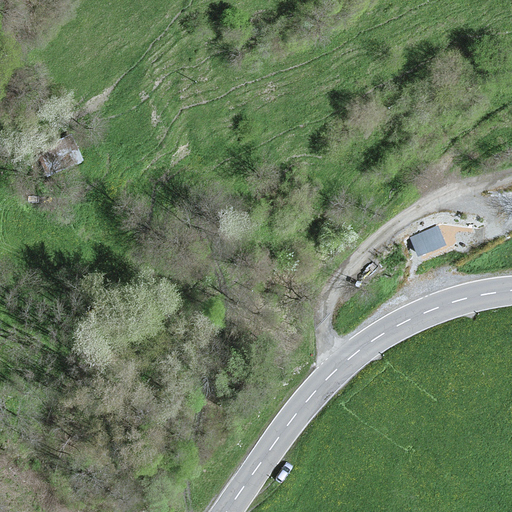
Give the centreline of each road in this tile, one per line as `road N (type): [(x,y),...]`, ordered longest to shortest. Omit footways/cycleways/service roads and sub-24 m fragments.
road 1 (tertiary): [(511,289),(447,302),(360,348),(313,393),(226,511)]
road 2 (track): [(337,369),(323,325),(351,254),(445,194),(511,176)]
